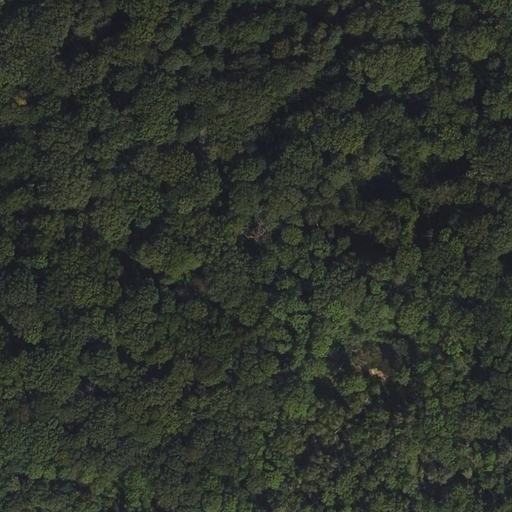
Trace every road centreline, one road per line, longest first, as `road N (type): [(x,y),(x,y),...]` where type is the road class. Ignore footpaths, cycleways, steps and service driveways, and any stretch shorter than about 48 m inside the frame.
road 1 (track): [(0,429),(229,192),(511,114)]
road 2 (track): [(190,230),(242,250),(289,253),(363,307),(467,349),(480,373),(482,431),(511,448)]
